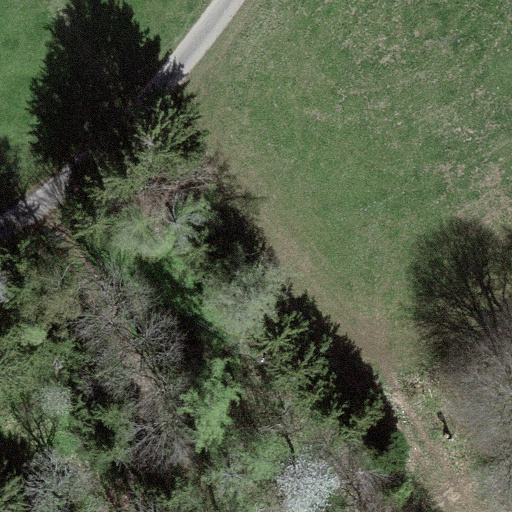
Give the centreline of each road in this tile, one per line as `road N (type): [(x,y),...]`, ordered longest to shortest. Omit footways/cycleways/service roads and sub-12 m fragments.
road 1 (unclassified): [(0,218),(124,140),(243,0)]
road 2 (track): [(0,246),(141,511)]
